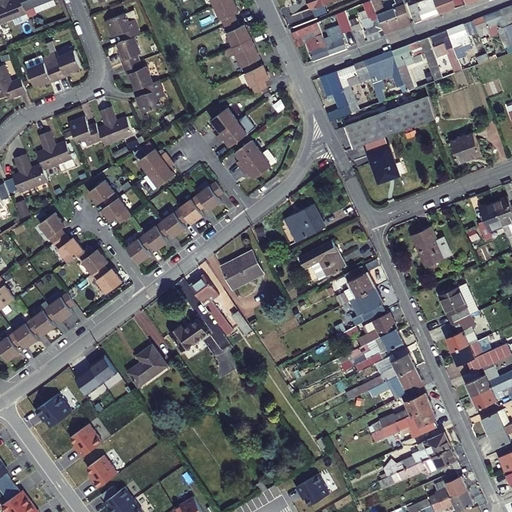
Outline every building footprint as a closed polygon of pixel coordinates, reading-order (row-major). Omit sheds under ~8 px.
[(0,22),(29,11),(28,8),(24,0),(8,0),(7,0),(0,0),(0,1),(0,3),(0,22)] [(24,0),(28,8),(48,0),(24,0)] [(222,27),(235,21),(232,15),(237,13),(230,0),(228,0),(212,7),(222,27)] [(331,1),(330,0),(301,0),(306,11),(331,1)] [(427,0),(430,4),(414,10),(417,20),(440,11),(435,0),(427,0)] [(435,0),(440,11),(467,2),(466,0),(435,0)] [(511,16),(511,3),(496,10),(502,26),(509,23),(507,18),(511,16)] [(139,15),(136,7),(108,18),(115,34),(124,30),(127,37),(138,33),(142,31),(136,17),(139,15)] [(398,26),(392,9),(376,16),(382,32),(398,26)] [(502,26),(496,10),(471,19),(473,26),(477,36),(495,29),(505,53),(511,50),(507,38),(505,34),(502,26)] [(382,32),(376,16),(359,22),(365,38),(382,32)] [(349,26),(345,17),(318,27),(328,52),(345,45),(342,38),(344,37),(341,29),(349,26)] [(471,19),(459,24),(462,30),(473,26),(471,19)] [(231,47),(249,39),(243,25),(238,28),(235,21),(222,27),(231,47)] [(318,27),(316,22),(291,32),(296,43),(303,40),(301,35),(313,30),(315,35),(304,39),(312,58),(328,52),(318,27)] [(462,30),(459,24),(443,30),(449,45),(455,59),(463,56),(461,51),(469,48),(462,30)] [(362,39),(358,29),(351,32),(355,42),(362,39)] [(315,35),(313,30),(301,35),(303,40),(304,39),(315,35)] [(449,45),(443,30),(427,36),(431,47),(440,44),(442,48),(449,45)] [(140,51),(144,49),(138,33),(127,37),(120,40),(125,51),(127,56),(124,57),(127,64),(143,58),(140,51)] [(442,78),(425,36),(418,39),(425,59),(434,81),(442,78)] [(425,59),(418,39),(389,50),(395,65),(402,63),(404,67),(425,59)] [(244,74),(257,68),(254,61),(259,59),(252,46),(234,54),(244,74)] [(61,57),(63,61),(57,64),(62,79),(70,76),(68,73),(73,71),(85,67),(78,50),(61,57)] [(395,65),(389,50),(363,60),(369,75),(379,102),(386,99),(375,73),(395,65)] [(28,63),(37,85),(49,80),(54,79),(55,81),(62,79),(57,64),(52,53),(28,63)] [(150,63),(146,64),(143,58),(127,64),(129,71),(132,70),(134,75),(138,83),(140,83),(145,81),(155,76),(150,63)] [(369,75),(363,60),(335,70),(341,86),(369,75)] [(14,82),(7,66),(0,68),(0,99),(9,96),(18,92),(20,96),(30,92),(24,78),(14,82)] [(268,79),(262,66),(257,68),(244,74),(253,94),(266,88),(263,81),(268,79)] [(341,86),(335,70),(319,77),(325,92),(341,86)] [(167,90),(160,74),(155,76),(145,81),(148,89),(139,92),(146,108),(166,100),(162,92),(167,90)] [(286,105),(279,96),(272,102),(279,110),(286,105)] [(436,119),(428,96),(344,127),(352,150),(366,145),(385,138),(436,119)] [(114,105),(111,106),(117,120),(119,119),(114,105)] [(211,128),(215,134),(237,118),(227,105),(211,117),(213,120),(211,122),(214,126),(211,128)] [(346,108),(345,105),(327,113),(331,121),(352,113),(349,107),(346,108)] [(107,143),(137,131),(131,114),(119,119),(117,120),(111,106),(103,108),(109,123),(101,126),(105,137),(107,143)] [(87,139),(89,143),(105,137),(101,126),(99,122),(92,125),(88,115),(72,121),(80,142),(87,139)] [(237,118),(215,134),(220,140),(222,138),(225,142),(227,140),(230,143),(246,132),(237,118)] [(52,130),(49,132),(55,146),(58,145),(52,130)] [(478,152),(470,131),(447,140),(456,161),(478,152)] [(46,169),(74,158),(67,141),(58,145),(55,146),(49,132),(42,134),(47,149),(39,152),(44,164),(46,169)] [(235,161),(239,167),(260,152),(251,138),(235,150),(237,153),(235,155),(237,159),(235,161)] [(385,138),(366,145),(370,155),(389,147),(385,138)] [(146,169),(167,154),(163,148),(160,149),(157,146),(155,147),(152,144),(136,155),(146,169)] [(396,166),(389,147),(370,155),(377,173),(396,166)] [(260,152),(239,167),(243,173),(246,171),(248,175),(251,173),(254,177),(270,165),(260,152)] [(29,153),(26,154),(31,169),(34,167),(29,153)] [(22,192),(50,181),(46,169),(44,164),(34,167),(31,169),(26,154),(18,157),(24,171),(16,175),(22,192)] [(171,160),(167,154),(146,169),(155,182),(171,171),(169,167),(171,165),(169,161),(171,160)] [(381,184),(400,176),(396,166),(377,173),(381,184)] [(98,198),(102,204),(114,196),(101,178),(85,189),(94,201),(98,198)] [(204,207),(207,212),(220,203),(217,199),(223,195),(214,183),(196,196),(204,207)] [(102,204),(98,207),(107,219),(111,216),(115,222),(127,214),(114,196),(102,204)] [(186,220),(189,225),(201,216),(198,212),(204,207),(196,196),(178,209),(186,220)] [(326,224),(312,196),(284,209),(298,237),(326,224)] [(511,208),(510,204),(507,196),(493,201),(503,224),(511,220),(511,208)] [(21,201),(14,204),(20,221),(27,216),(21,201)] [(503,224),(493,201),(480,206),(485,220),(479,222),(485,239),(493,236),(490,229),(503,224)] [(168,233),(171,238),(183,229),(180,225),(186,220),(178,209),(160,222),(168,233)] [(50,243),(62,234),(58,228),(62,226),(52,212),(37,222),(47,236),(46,237),(50,243)] [(445,251),(431,219),(412,227),(425,259),(445,251)] [(150,247),(153,251),(165,242),(162,238),(168,233),(160,222),(141,235),(150,247)] [(66,240),(62,234),(50,243),(54,249),(55,248),(65,262),(74,255),(80,251),(70,237),(66,240)] [(144,251),(150,247),(141,235),(123,248),(135,264),(147,255),(144,251)] [(345,262),(332,237),(299,254),(304,265),(320,257),(327,271),(345,262)] [(90,252),(86,247),(80,251),(74,255),(78,261),(79,261),(89,274),(100,266),(105,263),(94,249),(90,252)] [(259,270),(249,248),(219,263),(230,285),(259,270)] [(365,270),(362,263),(340,275),(344,282),(348,280),(356,295),(377,284),(369,268),(365,270)] [(104,272),(100,266),(89,274),(88,275),(92,281),(93,281),(103,294),(119,283),(109,269),(104,272)] [(217,295),(203,274),(188,284),(224,335),(230,331),(209,301),(217,295)] [(0,281),(0,305),(10,298),(0,284),(1,283),(0,281)] [(382,300),(385,299),(377,284),(356,295),(364,309),(359,312),(363,320),(386,308),(382,300)] [(472,312),(460,285),(441,294),(453,320),(472,312)] [(424,290),(422,286),(412,290),(414,295),(424,290)] [(54,320),(57,324),(69,316),(66,312),(72,308),(64,296),(46,308),(54,320)] [(36,333),(39,337),(51,328),(48,324),(54,320),(46,308),(28,321),(36,333)] [(397,325),(390,310),(374,317),(381,332),(397,325)] [(249,332),(235,312),(229,317),(242,336),(249,332)] [(463,331),(478,325),(472,312),(453,320),(459,333),(447,338),(453,351),(469,343),(463,331)] [(182,330),(179,327),(171,332),(184,351),(207,335),(197,320),(182,330)] [(18,345),(21,349),(33,341),(30,336),(36,333),(28,321),(10,333),(18,345)] [(382,349),(403,339),(397,325),(381,332),(376,335),(382,349)] [(184,351),(171,332),(169,334),(182,353),(184,351)] [(12,349),(18,345),(10,333),(0,339),(0,357),(3,362),(15,353),(12,349)] [(469,343),(453,351),(459,365),(467,361),(472,372),(483,367),(493,362),(501,359),(496,348),(475,358),(469,343)] [(165,367),(151,347),(137,357),(141,363),(127,373),(137,387),(165,367)] [(385,354),(382,349),(362,359),(365,365),(374,360),(385,354)] [(394,358),(391,352),(385,354),(374,360),(380,373),(357,385),(361,392),(383,380),(415,365),(409,351),(394,358)] [(92,370),(93,370),(105,387),(119,377),(106,359),(92,370)] [(421,386),(424,385),(415,365),(383,380),(387,389),(400,383),(405,393),(421,386)] [(495,365),(484,370),(483,367),(472,372),(464,375),(467,382),(466,382),(472,395),(504,381),(511,377),(511,370),(500,376),(495,365)] [(93,370),(79,381),(90,399),(105,387),(93,370)] [(494,394),(507,388),(504,381),(472,395),(477,408),(497,400),(494,394)] [(409,415),(430,405),(421,386),(405,393),(400,395),(409,415)] [(43,417),(52,429),(73,414),(59,395),(37,411),(41,418),(43,417)] [(432,420),(436,418),(430,405),(409,415),(404,417),(408,425),(415,421),(417,426),(421,424),(425,432),(435,427),(432,420)] [(504,427),(498,413),(482,420),(488,434),(504,427)] [(511,423),(504,427),(488,434),(494,448),(510,441),(507,435),(511,432),(511,423)] [(91,425),(72,438),(81,450),(79,452),(84,458),(104,443),(91,425)] [(449,448),(442,431),(416,443),(418,448),(410,455),(392,463),(387,459),(380,469),(384,478),(419,461),(449,448)] [(454,469),(458,467),(449,448),(419,461),(425,473),(440,466),(444,474),(454,469)] [(511,467),(511,450),(497,457),(504,471),(511,467)] [(105,456),(88,469),(97,481),(95,482),(99,489),(119,475),(105,456)] [(0,489),(2,493),(14,484),(3,469),(5,467),(0,460),(0,489)] [(460,473),(457,474),(454,469),(444,474),(440,476),(441,480),(445,487),(435,491),(433,492),(434,495),(427,498),(430,503),(436,500),(466,487),(460,473)] [(318,475),(297,488),(301,495),(304,500),(306,499),(310,506),(330,495),(318,475)] [(445,487),(441,480),(432,484),(435,491),(445,487)] [(26,499),(14,484),(2,493),(9,502),(2,507),(5,511),(34,511),(37,510),(28,498),(26,499)] [(454,510),(473,502),(466,487),(436,500),(441,510),(452,505),(454,510)] [(114,488),(103,497),(111,509),(109,510),(110,511),(143,511),(126,489),(119,494),(114,488)] [(203,511),(195,499),(175,510),(176,511),(203,511)]
